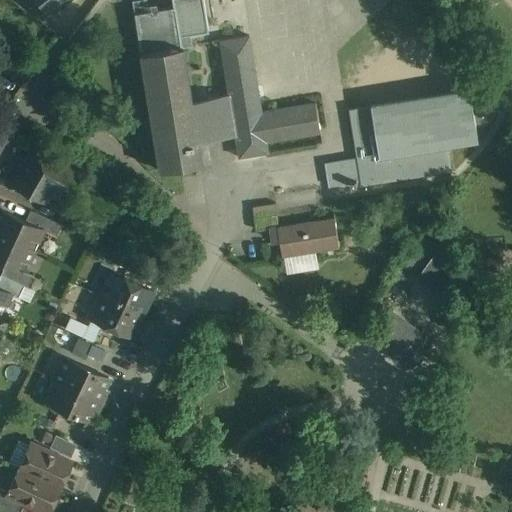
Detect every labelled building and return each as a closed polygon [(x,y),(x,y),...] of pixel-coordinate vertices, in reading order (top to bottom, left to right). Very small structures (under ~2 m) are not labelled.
[(38,0),(49,13),(65,0),(38,0)] [(172,0),(174,6),(181,46),(192,44),(190,34),(208,31),(203,0),(172,0)] [(261,112),(254,69),(224,74),(228,94),(207,98),(211,120),(194,123),(190,100),(181,46),(174,6),(133,13),(159,170),(200,163),(197,141),(235,135),(239,156),(267,152),(266,141),(321,132),(316,103),(261,112)] [(248,35),(219,40),(224,74),(254,69),(248,35)] [(5,44),(0,51),(0,69),(10,77),(24,58),(5,44)] [(484,112),(501,110),(498,83),(481,85),(484,112)] [(437,95),(423,98),(422,97),(421,97),(422,98),(407,100),(407,99),(406,99),(406,101),(391,103),(391,102),(390,102),(390,103),(376,106),(376,104),(375,105),(374,104),(373,104),(373,105),(381,155),(447,145),(479,139),(471,88),(469,88),(469,89),(468,89),(469,90),(454,93),(454,92),(453,92),(453,93),(438,95),(438,94),(437,94),(437,95)] [(207,98),(190,100),(194,123),(211,120),(207,98)] [(447,145),(381,155),(373,105),(351,109),(358,158),(362,180),(363,184),(451,170),(447,145)] [(74,165),(34,142),(11,184),(42,202),(48,192),(56,179),(63,183),(74,165)] [(358,158),(325,163),(329,186),(351,182),(352,186),(358,185),(357,181),(362,180),(358,158)] [(63,183),(56,179),(48,192),(56,197),(63,183)] [(276,203),(253,206),(255,218),(278,214),(276,203)] [(24,219),(0,208),(0,234),(32,250),(42,228),(24,219)] [(61,223),(29,209),(24,219),(42,228),(55,235),(61,223)] [(277,215),(255,218),(256,230),(279,226),(277,215)] [(335,218),(279,227),(283,256),(340,247),(335,218)] [(32,250),(0,234),(0,261),(4,263),(22,272),(23,271),(32,250)] [(465,267),(425,237),(404,268),(443,297),(465,267)] [(22,272),(4,263),(0,272),(0,274),(23,285),(29,288),(34,276),(23,271),(22,272)] [(152,290),(111,272),(101,295),(141,313),(152,290)] [(23,285),(0,274),(0,287),(10,292),(10,293),(18,296),(23,285)] [(418,282),(404,299),(423,314),(437,297),(418,282)] [(0,287),(0,313),(10,293),(10,292),(0,287)] [(141,313),(101,295),(90,318),(130,336),(141,313)] [(429,339),(390,311),(377,329),(417,358),(429,339)] [(108,377),(63,356),(53,378),(103,401),(106,395),(101,393),(108,377)] [(103,401),(53,378),(43,400),(88,421),(95,405),(100,407),(103,401)] [(70,462),(30,443),(29,444),(29,445),(19,467),(18,467),(18,468),(59,487),(59,486),(69,463),(70,463),(70,462)] [(59,487),(18,468),(18,469),(7,492),(8,492),(7,493),(21,500),(47,511),(48,510),(58,487),(59,487)] [(7,492),(0,488),(0,511),(15,511),(21,500),(7,493),(8,492),(7,492)]
